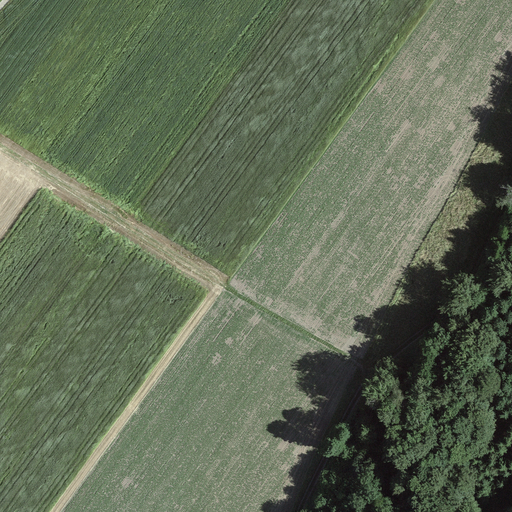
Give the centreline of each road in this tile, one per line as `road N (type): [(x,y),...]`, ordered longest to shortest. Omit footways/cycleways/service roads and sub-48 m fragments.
road 1 (track): [(371,371),(0,140)]
road 2 (track): [(371,371),(302,511)]
